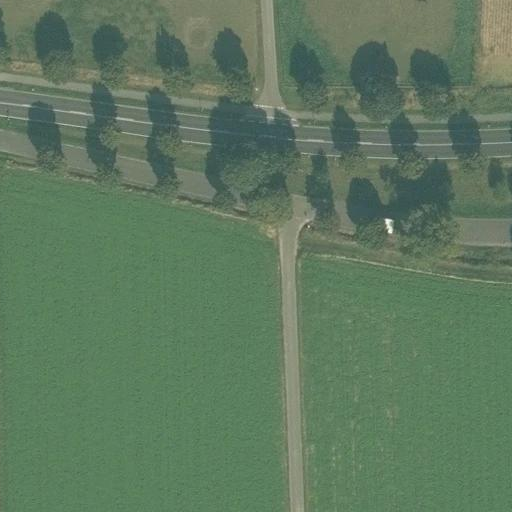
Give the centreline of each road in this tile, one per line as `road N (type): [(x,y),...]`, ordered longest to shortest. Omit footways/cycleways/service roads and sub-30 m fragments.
road 1 (track): [(290,205),(295,511)]
road 2 (tertiary): [(0,102),(271,136)]
road 3 (tertiary): [(271,136),(381,144),(511,140)]
road 4 (track): [(286,243),(511,282)]
road 5 (residential): [(271,136),(263,0)]
